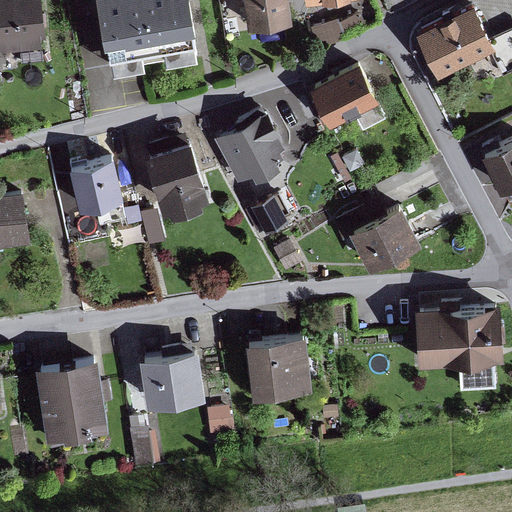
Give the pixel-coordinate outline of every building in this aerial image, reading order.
[(42,0),(0,0),(0,49),(2,49),(2,43),(42,38),(41,30),(46,29),(42,0)] [(191,0),(99,0),(108,48),(197,32),(191,0)] [(290,0),(245,0),(248,22),(293,17),(290,0)] [(477,0),(466,0),(419,23),(439,66),(489,42),(496,39),(494,35),(486,18),(477,0)] [(338,14),(311,25),(319,43),(367,23),(361,9),(339,18),(338,14)] [(511,26),(494,35),(496,39),(489,42),(504,72),(511,67),(511,26)] [(359,56),(309,82),(331,122),(354,109),(363,126),(385,114),(376,96),(380,94),(359,56)] [(269,104),(216,132),(239,174),(254,166),(258,173),(281,161),(277,154),(284,150),(281,144),(288,140),(269,104)] [(511,133),(482,147),(499,183),(511,176),(511,133)] [(191,134),(145,147),(162,207),(208,194),(191,134)] [(357,146),(343,153),(350,168),(364,161),(357,146)] [(337,149),(330,153),(344,179),(351,175),(337,149)] [(114,150),(69,161),(79,203),(95,199),(121,192),(124,192),(114,150)] [(24,187),(0,190),(0,242),(32,238),(24,187)] [(272,190),(247,203),(261,230),(286,217),(272,190)] [(126,213),(121,192),(95,199),(101,220),(126,213)] [(350,226),(388,207),(381,193),(333,217),(342,234),(352,230),(350,226)] [(388,207),(350,226),(352,230),(370,264),(423,237),(402,199),(388,207)] [(138,203),(126,206),(130,221),(142,218),(138,203)] [(159,204),(141,208),(149,240),(166,236),(159,204)] [(290,235),(274,244),(286,266),(302,257),(290,235)] [(500,295),(416,301),(419,357),(503,352),(500,295)] [(306,327),(247,335),(254,391),(313,383),(306,327)] [(199,343),(140,351),(146,399),(205,391),(199,343)] [(97,350),(37,360),(48,432),(50,432),(52,441),(75,438),(74,432),(92,429),(92,425),(108,423),(97,350)] [(229,403),(208,405),(211,430),(232,428),(229,403)] [(149,422),(129,425),(134,461),(160,457),(156,426),(149,427),(149,422)] [(342,511),(366,511),(365,503),(342,506),(342,511)]
